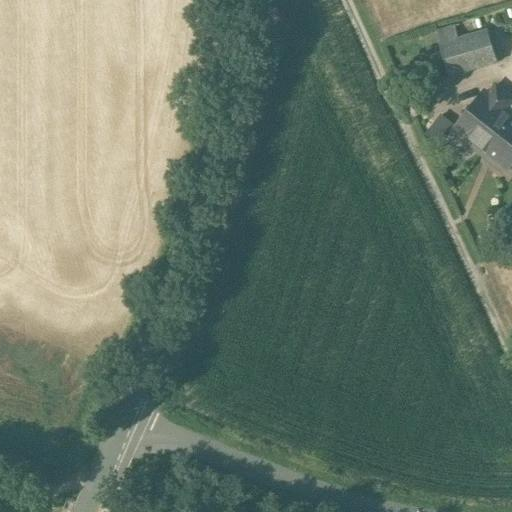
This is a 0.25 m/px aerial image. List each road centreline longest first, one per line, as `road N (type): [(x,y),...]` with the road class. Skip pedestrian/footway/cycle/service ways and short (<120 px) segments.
road 1 (residential): [(124,417),(233,96),(235,0)]
road 2 (residential): [(124,417),(389,511)]
